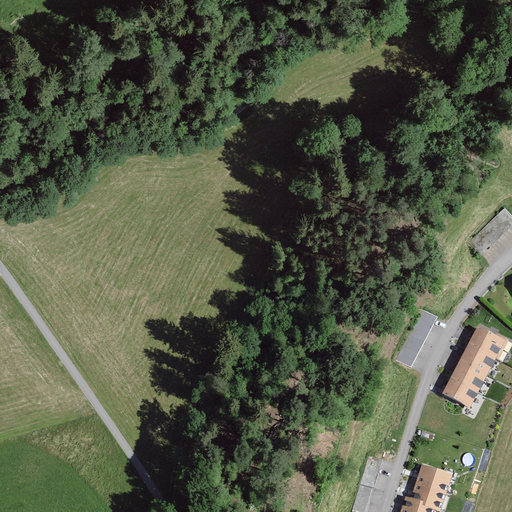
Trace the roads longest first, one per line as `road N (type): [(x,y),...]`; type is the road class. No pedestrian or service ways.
road 1 (unclassified): [(0,267),(167,511)]
road 2 (unclassified): [(511,256),(478,286),(434,357),(382,511)]
